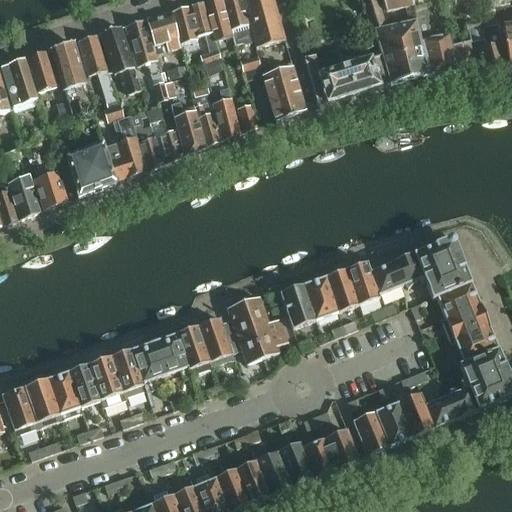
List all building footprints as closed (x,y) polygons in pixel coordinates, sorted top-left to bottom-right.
[(221,0),(205,5),(216,45),(217,44),(232,40),(221,0)] [(241,0),(222,0),(221,0),(232,40),(233,40),(235,48),(244,45),(246,46),(253,45),(241,0)] [(272,0),(241,0),(253,45),(255,50),(256,51),(285,43),(272,0)] [(361,0),(372,34),(374,34),(374,32),(387,30),(377,0),(361,0)] [(411,0),(383,0),(387,15),(406,11),(409,24),(416,23),(414,10),(411,0)] [(411,0),(414,10),(429,7),(440,4),(440,2),(439,0),(411,0)] [(191,9),(188,9),(197,40),(205,38),(209,55),(200,58),(202,68),(217,61),(220,60),(216,45),(205,5),(204,5),(191,9)] [(429,7),(414,10),(416,23),(429,79),(458,74),(452,48),(449,37),(431,40),(428,24),(432,18),(429,7)] [(188,9),(171,15),(181,48),(198,42),(197,40),(188,9)] [(171,15),(145,22),(154,50),(156,50),(158,57),(181,50),(181,48),(171,15)] [(145,22),(125,29),(137,70),(147,67),(150,79),(161,76),(155,54),(154,50),(145,22)] [(387,30),(374,32),(374,34),(382,60),(390,87),(429,79),(416,23),(409,24),(387,30)] [(511,26),(502,28),(508,68),(511,67),(511,26)] [(498,27),(468,33),(471,44),(471,45),(485,42),(487,49),(477,50),(483,72),(507,68),(498,27)] [(121,30),(100,37),(115,78),(120,76),(128,98),(142,94),(135,71),(134,72),(121,30)] [(96,38),(78,44),(88,80),(97,77),(106,107),(116,103),(107,73),(96,38)] [(364,41),(367,52),(376,49),(372,38),(364,41)] [(471,44),(452,48),(458,74),(477,71),(471,45),(471,44)] [(74,46),(51,54),(63,95),(64,95),(67,104),(72,121),(73,120),(94,112),(86,88),(74,46)] [(48,54),(25,63),(36,97),(59,89),(48,55),(48,54)] [(304,61),(318,109),(319,109),(326,107),(380,90),(390,87),(382,60),(373,62),(372,60),(321,76),(315,58),(304,61)] [(258,59),(240,64),(244,76),(261,71),(258,59)] [(217,61),(202,68),(208,80),(222,73),(217,61)] [(25,62),(0,71),(0,72),(13,112),(38,103),(36,97),(25,63),(25,62)] [(184,69),(168,73),(170,83),(186,79),(184,69)] [(292,69),(261,78),(276,125),(305,115),(292,69)] [(164,87),(163,87),(168,102),(176,100),(172,84),(164,87)] [(163,85),(152,88),(157,106),(159,105),(168,103),(168,102),(163,87),(164,87),(163,85)] [(0,86),(0,117),(10,114),(0,86)] [(212,107),(211,108),(213,115),(214,115),(223,145),(240,138),(240,137),(231,102),(228,91),(219,93),(222,105),(212,107)] [(195,100),(192,101),(194,110),(195,109),(205,151),(206,150),(223,145),(214,115),(213,115),(211,108),(212,107),(210,97),(195,100)] [(160,110),(146,114),(150,126),(163,122),(167,136),(160,139),(167,166),(184,160),(170,110),(171,110),(168,102),(168,103),(159,105),(160,110)] [(67,104),(56,107),(61,125),(72,121),(67,104)] [(171,110),(170,110),(184,160),(205,151),(195,109),(194,110),(182,113),(180,107),(171,110)] [(120,108),(104,112),(108,126),(113,125),(124,121),(120,108)] [(251,108),(237,111),(244,136),(257,131),(251,108)] [(140,117),(130,120),(134,131),(137,141),(136,141),(147,175),(163,168),(154,137),(151,129),(143,132),(142,128),(144,128),(140,117)] [(115,148),(104,151),(115,185),(125,182),(126,183),(147,175),(136,141),(137,141),(134,131),(130,120),(130,119),(124,121),(113,125),(118,141),(113,142),(115,148)] [(50,139),(40,144),(45,159),(55,156),(50,139)] [(66,160),(58,162),(67,192),(75,189),(78,200),(79,201),(116,187),(115,185),(104,151),(102,146),(65,159),(66,160)] [(16,152),(6,155),(9,163),(10,163),(10,164),(27,158),(23,149),(16,152)] [(9,163),(2,166),(9,185),(8,186),(10,193),(20,223),(40,214),(29,178),(18,182),(10,164),(10,163),(9,163)] [(46,178),(33,183),(43,214),(68,205),(68,204),(58,174),(57,174),(55,169),(45,173),(46,178)] [(7,192),(0,195),(0,216),(4,229),(20,223),(10,193),(8,194),(7,192)] [(446,243),(391,266),(401,290),(404,289),(408,293),(417,283),(423,281),(432,303),(437,301),(471,286),(455,247),(453,248),(448,248),(446,243)] [(365,267),(346,273),(359,309),(380,302),(379,299),(378,299),(370,275),(366,266),(365,267)] [(370,275),(378,299),(379,299),(401,290),(391,266),(370,275)] [(346,273),(326,280),(338,316),(359,309),(346,273)] [(326,280),(303,288),(315,324),(338,316),(326,280)] [(471,286),(437,301),(446,322),(446,323),(481,309),(471,286)] [(281,296),(280,297),(292,332),(315,324),(303,288),(281,296)] [(259,301),(243,307),(263,363),(279,357),(277,350),(288,346),(280,322),(268,326),(259,301)] [(231,323),(222,327),(233,357),(242,354),(247,368),(263,363),(243,307),(227,312),(231,323)] [(395,307),(383,312),(387,321),(399,316),(395,307)] [(420,308),(411,311),(415,323),(425,320),(420,308)] [(446,322),(441,324),(451,348),(455,346),(455,345),(490,331),(481,309),(446,323),(446,322)] [(383,312),(372,317),(375,326),(387,321),(383,312)] [(219,322),(197,330),(212,372),(235,363),(233,357),(222,327),(220,322),(219,322)] [(354,324),(343,329),(346,338),(358,333),(354,324)] [(343,329),(331,334),(335,343),(346,338),(343,329)] [(197,330),(176,337),(188,371),(191,378),(211,372),(212,372),(197,330)] [(490,331),(455,345),(455,346),(464,367),(499,353),(490,331)] [(176,337),(131,353),(143,387),(150,384),(181,373),(188,371),(176,337)] [(433,340),(424,344),(429,356),(438,352),(433,340)] [(310,342),(298,347),(302,356),(314,351),(310,342)] [(438,352),(429,356),(434,368),(443,364),(438,352)] [(131,353),(111,360),(124,396),(123,396),(125,402),(126,402),(146,395),(143,387),(131,353)] [(450,399),(447,400),(457,423),(511,401),(510,396),(511,393),(511,384),(499,353),(464,367),(460,369),(469,391),(463,393),(449,393),(450,399)] [(111,360),(88,368),(101,404),(104,411),(126,403),(126,402),(125,402),(123,396),(124,396),(111,360)] [(88,368),(68,375),(81,411),(101,404),(88,368)] [(188,371),(181,373),(184,383),(191,380),(191,378),(188,371)] [(68,375),(47,383),(62,424),(83,417),(81,411),(68,375)] [(424,375),(413,379),(417,388),(428,384),(424,375)] [(413,379),(401,384),(405,393),(417,388),(413,379)] [(47,383),(25,390),(40,432),(62,424),(47,383)] [(150,384),(143,387),(146,395),(147,396),(154,393),(150,384)] [(230,384),(218,389),(221,398),(233,394),(230,384)] [(218,389),(206,393),(209,402),(221,398),(218,389)] [(390,389),(378,394),(382,403),(394,398),(390,389)] [(2,398),(1,399),(16,441),(40,432),(25,390),(2,398)] [(421,398),(398,407),(412,441),(435,432),(425,409),(426,409),(421,398)] [(426,409),(425,409),(435,432),(457,423),(447,400),(426,409)] [(179,401),(169,405),(173,415),(183,412),(179,401)] [(357,402),(346,407),(349,416),(361,411),(357,402)] [(398,407),(376,416),(390,451),(412,441),(398,407)] [(144,415),(132,419),(135,428),(147,424),(144,415)] [(327,416),(315,421),(319,430),(331,425),(327,416)] [(376,416),(353,425),(367,460),(390,451),(376,416)] [(132,419),(120,424),(123,433),(135,428),(132,419)] [(315,421),(304,426),(307,435),(319,430),(315,421)] [(289,422),(277,427),(281,436),(293,431),(290,422),(289,422)] [(101,430),(89,435),(92,444),(104,440),(101,430)] [(347,434),(325,443),(337,473),(359,464),(360,463),(347,434)] [(89,435),(77,439),(80,448),(92,444),(89,435)] [(257,435),(245,439),(249,448),(261,444),(257,435)] [(245,439),(233,443),(237,452),(249,448),(245,439)] [(303,452),(315,482),(337,473),(325,443),(303,452)] [(58,445),(46,450),(49,459),(61,454),(58,445)] [(300,446),(278,455),(292,491),(315,482),(303,452),(300,446)] [(217,449),(205,453),(208,462),(220,458),(217,449)] [(46,450),(29,456),(32,465),(49,459),(46,450)] [(205,453),(193,457),(196,467),(208,462),(205,453)] [(278,455),(256,465),(270,500),(292,491),(278,455)] [(174,464),(162,469),(165,478),(177,473),(174,464)] [(256,465),(236,473),(250,508),(270,500),(256,465)] [(162,469),(150,473),(153,482),(165,478),(162,469)] [(236,473),(216,481),(228,511),(241,511),(250,508),(236,473)] [(213,474),(190,483),(193,490),(202,511),(228,511),(216,481),(213,474)] [(128,480),(116,485),(120,494),(127,491),(132,490),(128,480)] [(116,485),(104,489),(108,498),(114,496),(120,494),(116,485)] [(171,490),(148,500),(149,502),(152,508),(151,508),(153,511),(179,511),(174,499),(174,498),(171,490)] [(174,498),(174,499),(179,511),(202,511),(193,490),(174,498)] [(85,496),(73,500),(76,509),(88,505),(85,496)] [(152,508),(149,502),(127,511),(153,511),(151,508),(152,508)]
